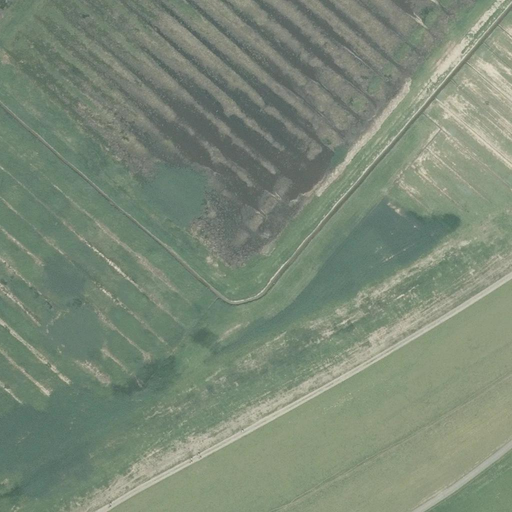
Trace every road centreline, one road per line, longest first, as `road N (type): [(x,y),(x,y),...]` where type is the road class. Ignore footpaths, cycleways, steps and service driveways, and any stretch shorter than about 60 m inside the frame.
road 1 (track): [(87,511),(368,359),(511,267)]
road 2 (track): [(409,511),(511,435)]
